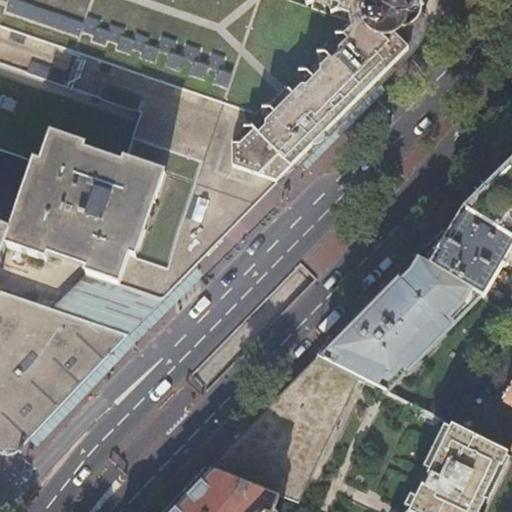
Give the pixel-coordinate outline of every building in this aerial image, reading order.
[(0,0),(0,153),(32,164),(7,233),(0,230),(0,440),(8,439),(15,432),(25,441),(124,339),(48,312),(0,295),(0,254),(2,249),(42,262),(46,251),(87,265),(83,277),(158,303),(161,304),(402,56),(408,51),(412,46),(414,43),(415,40),(416,34),(416,28),(417,23),(417,18),(416,12),(414,7),(413,2),(411,0),(0,0)] [(511,162),(463,211),(511,240),(511,314),(477,367),(507,384),(511,386),(511,162)] [(458,217),(416,258),(482,297),(485,299),(507,262),(511,264),(511,240),(463,211),(458,217)] [(482,297),(416,258),(404,271),(326,350),(317,359),(360,381),(386,394),(482,297)] [(124,339),(158,303),(83,277),(48,312),(124,339)] [(269,407),(208,469),(279,498),(285,500),(291,502),(296,504),(360,381),(317,359),(269,407)] [(511,386),(507,384),(502,393),(508,396),(503,403),(511,408),(511,386)] [(487,444),(476,439),(480,431),(486,418),(481,415),(484,410),(465,401),(452,427),(428,476),(431,479),(428,484),(426,488),(423,486),(409,511),(480,511),(483,508),(486,502),(484,501),(500,469),(503,470),(509,455),(498,449),(487,444)] [(480,431),(476,439),(487,444),(491,437),(480,431)] [(273,511),(279,498),(208,469),(167,511),(273,511)]
